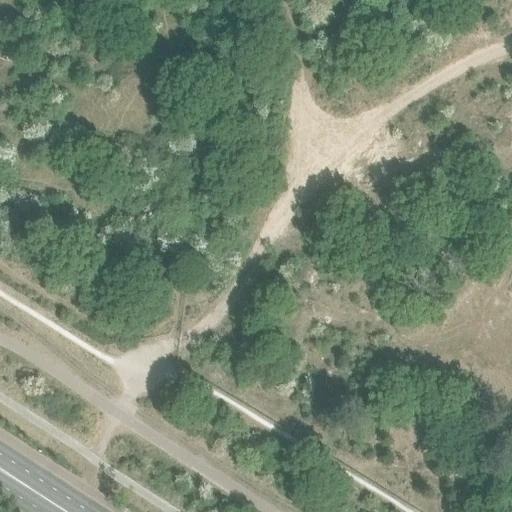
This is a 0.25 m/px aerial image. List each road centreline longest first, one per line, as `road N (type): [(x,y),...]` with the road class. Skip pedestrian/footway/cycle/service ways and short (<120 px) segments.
road 1 (track): [(511,45),(461,64),(321,152),(211,318),(148,366),(104,433),(85,487)]
road 2 (unknown): [(0,311),(307,511)]
road 3 (track): [(174,315),(146,332),(119,333),(0,260)]
road 4 (track): [(321,152),(279,0)]
